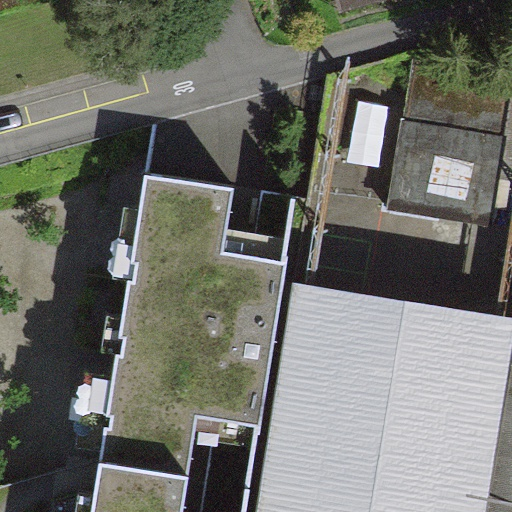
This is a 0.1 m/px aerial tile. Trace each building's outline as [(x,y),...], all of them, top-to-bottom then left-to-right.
[(0,0),(0,17),(64,0),(0,0)] [(389,202),(495,219),(511,112),(511,68),(413,52),(389,202)] [(365,130),(366,81),(330,80),(329,129),(365,130)] [(155,184),(87,173),(31,511),(102,511),(118,417),(180,427),(207,262),(144,251),(155,184)] [(511,511),(511,314),(302,283),(272,483),(267,511),(511,511)]
